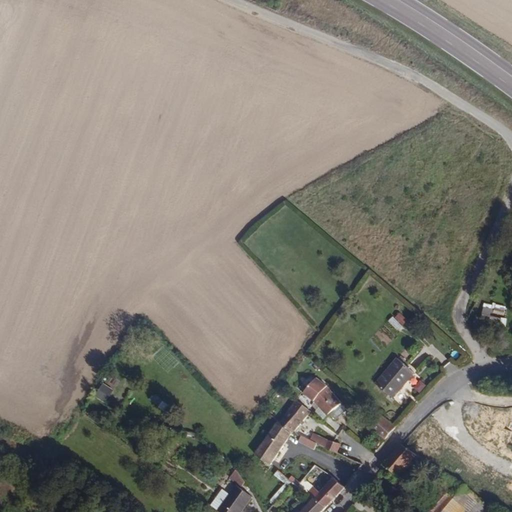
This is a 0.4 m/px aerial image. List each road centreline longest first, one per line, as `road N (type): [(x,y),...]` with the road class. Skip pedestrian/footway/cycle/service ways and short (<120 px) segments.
road 1 (track): [(240,0),(403,73),(511,137)]
road 2 (residential): [(332,511),(433,399),(466,375),(495,367)]
road 3 (track): [(511,208),(470,325),(495,367)]
road 4 (primary): [(511,80),(392,0)]
